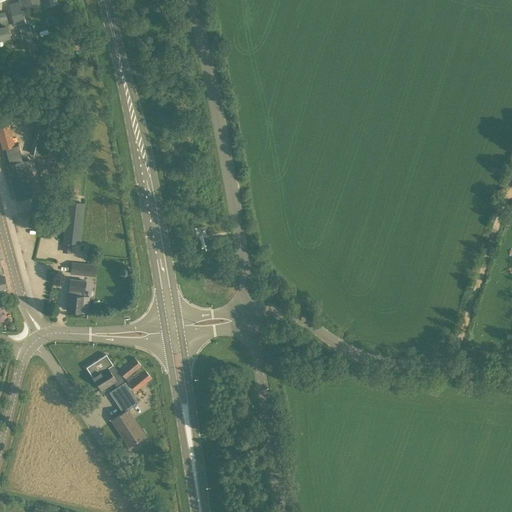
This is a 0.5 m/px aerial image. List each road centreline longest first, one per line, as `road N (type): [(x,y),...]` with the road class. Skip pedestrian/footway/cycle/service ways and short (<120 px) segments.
road 1 (tertiary): [(250,318),(194,0)]
road 2 (primary): [(179,320),(151,164),(116,49)]
road 3 (primary): [(116,49),(163,322)]
road 4 (unclassified): [(511,376),(392,364),(349,352),(294,314),(250,318)]
road 5 (unclassified): [(145,511),(32,343)]
road 6 (tertiary): [(281,511),(250,318)]
road 7 (unknown): [(448,369),(497,205),(511,190)]
road 8 (primary): [(203,511),(181,336)]
road 9 (primary): [(166,338),(195,511)]
road 10 (unclassified): [(42,335),(22,303),(0,219)]
